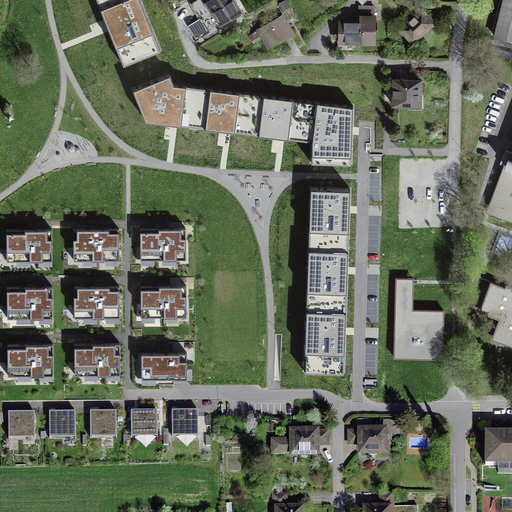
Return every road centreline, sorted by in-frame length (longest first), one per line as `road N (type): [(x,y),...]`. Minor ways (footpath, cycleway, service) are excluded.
road 1 (residential): [(340,407),(317,394),(129,394)]
road 2 (residential): [(456,66),(301,59)]
